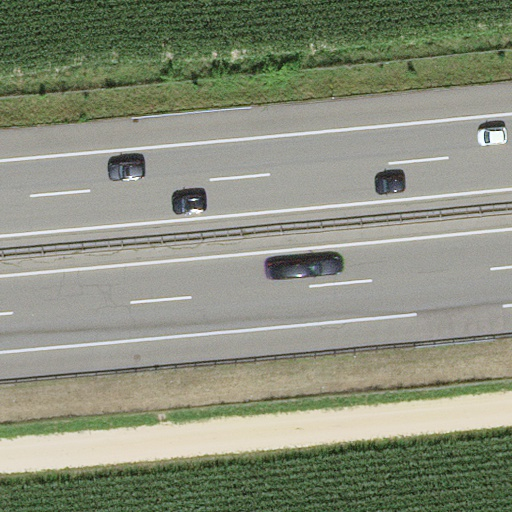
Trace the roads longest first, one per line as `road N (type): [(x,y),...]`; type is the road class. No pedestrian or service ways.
road 1 (motorway): [(511,148),(0,197)]
road 2 (motorway): [(0,312),(511,265)]
road 3 (track): [(511,415),(0,458)]
